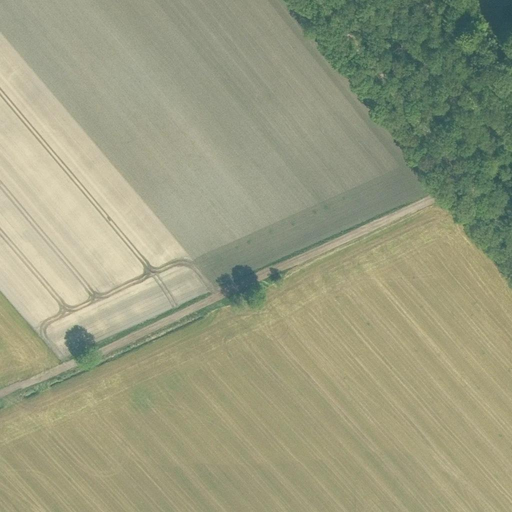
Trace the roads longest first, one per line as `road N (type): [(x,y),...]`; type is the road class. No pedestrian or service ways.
road 1 (track): [(0,393),(467,181)]
road 2 (track): [(322,0),(511,237)]
